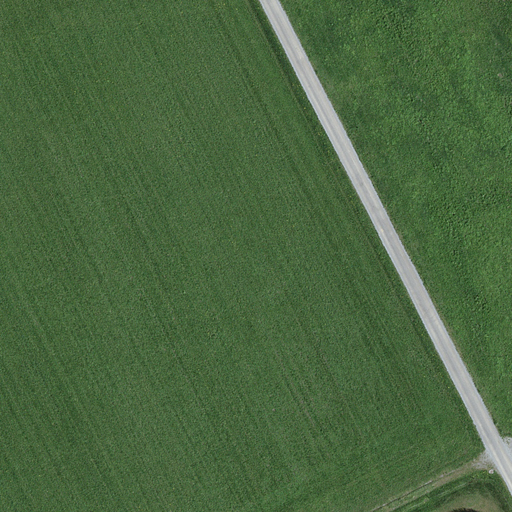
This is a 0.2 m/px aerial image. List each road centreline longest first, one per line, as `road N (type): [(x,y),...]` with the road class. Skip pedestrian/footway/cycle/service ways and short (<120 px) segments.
road 1 (track): [(270,0),(511,476)]
road 2 (track): [(500,453),(383,511)]
